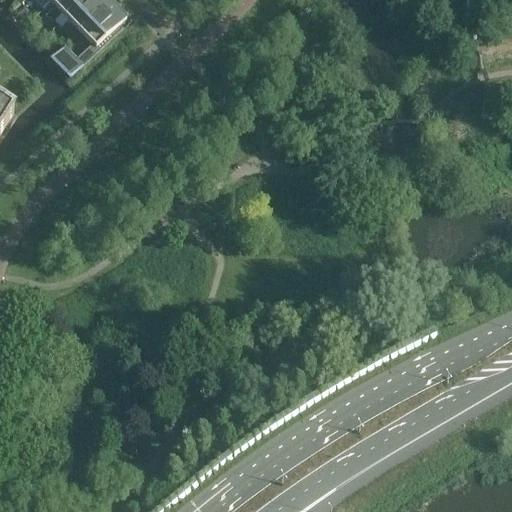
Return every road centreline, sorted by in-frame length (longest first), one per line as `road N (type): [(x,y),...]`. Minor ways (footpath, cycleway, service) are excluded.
road 1 (unclassified): [(511,322),(346,405),(195,511)]
road 2 (unclassified): [(344,475),(511,375)]
